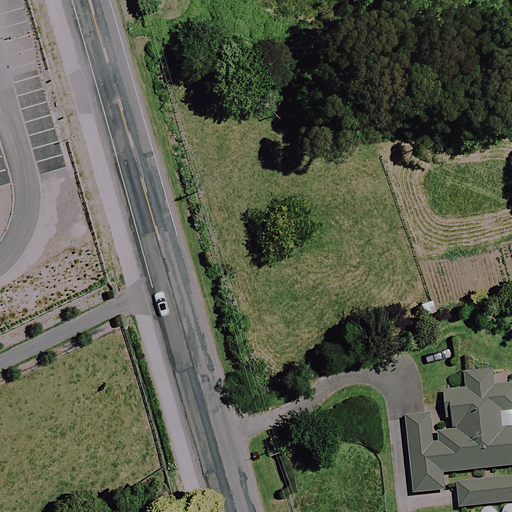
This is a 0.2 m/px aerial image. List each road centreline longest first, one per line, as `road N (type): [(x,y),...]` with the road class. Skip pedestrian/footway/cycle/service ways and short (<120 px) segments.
road 1 (tertiary): [(93,0),(241,511)]
road 2 (residential): [(0,258),(26,216),(26,177),(0,84)]
